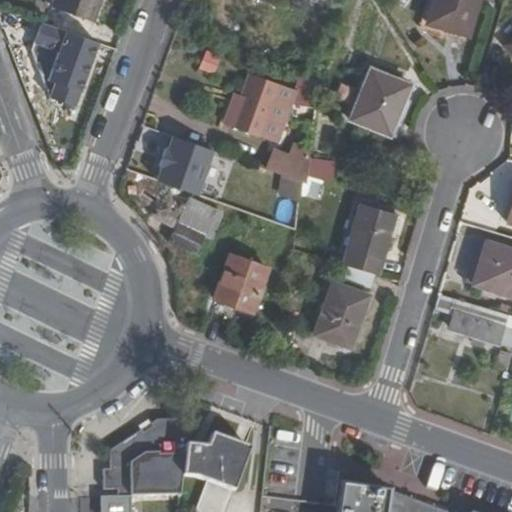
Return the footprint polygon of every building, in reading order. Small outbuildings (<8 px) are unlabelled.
[(90,22),(97,0),(51,0),(49,6),(90,22)] [(429,0),(422,23),(464,36),(474,0),(429,0)] [(73,110),(96,44),(40,24),(33,45),(56,53),(45,84),(52,86),(47,101),(73,110)] [(198,66),(212,73),(220,56),(206,49),(198,66)] [(387,133),(407,83),(368,67),(347,117),(387,133)] [(237,96),(226,127),(255,139),(275,85),(246,74),(237,96)] [(221,125),(226,127),(237,96),(232,94),(221,125)] [(158,167),(153,179),(193,194),(209,150),(169,136),(165,149),(162,148),(155,166),(158,167)] [(270,173),(299,183),(303,185),(306,174),(306,168),(276,158),(270,173)] [(359,203),(340,262),(374,273),(394,214),(359,203)] [(186,221),(184,225),(204,237),(207,231),(186,221)] [(204,237),(184,225),(176,223),(167,242),(196,255),(204,237)] [(511,296),(511,249),(486,242),(471,284),(511,296)] [(229,254),(213,296),(250,311),(265,269),(229,254)] [(314,333),(347,346),(367,297),(332,282),(314,333)] [(511,316),(438,294),(434,309),(454,315),(455,311),(511,328),(511,316)] [(511,328),(455,311),(454,315),(451,326),(511,344),(511,328)] [(185,454),(189,422),(156,423),(152,426),(153,429),(144,434),(142,432),(110,451),(110,470),(106,470),(106,490),(121,490),(121,498),(129,497),(180,496),(182,483),(185,454)] [(232,499),(250,449),(213,435),(205,456),(185,454),(182,483),(196,485),(232,499)] [(449,511),(402,495),(391,491),(337,470),(332,506),(339,507),(337,511),(449,511)] [(121,498),(99,498),(98,511),(129,511),(129,497),(121,498)]
